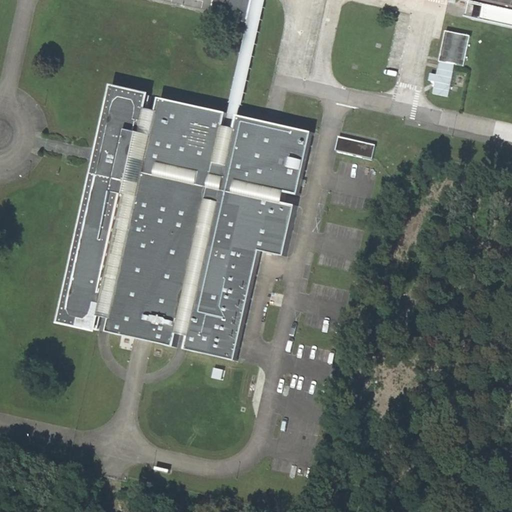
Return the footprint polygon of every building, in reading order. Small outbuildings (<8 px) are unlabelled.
[(213,0),(210,14),(246,22),(250,0),(213,0)] [(511,0),(459,0),(511,11),(511,0)] [(233,102),(242,104),(253,55),(244,54),(233,102)] [(431,93),(447,97),(453,72),(437,69),(436,74),(430,73),(428,80),(434,81),(431,93)] [(184,349),(236,360),(261,251),(284,256),(297,205),(283,201),(286,191),(299,194),(315,133),(237,115),(234,127),(225,125),(228,114),(159,97),(156,110),(146,107),(150,95),(112,87),(103,123),(101,124),(98,135),(100,137),(92,170),(90,172),(87,184),(88,186),(81,219),(79,220),(76,232),(78,235),(71,268),(69,270),(66,282),(68,285),(58,320),(97,329),(100,315),(110,318),(107,331),(174,347),(178,333),(188,335),(184,349)] [(335,151),(371,159),(375,145),(339,137),(335,151)]
